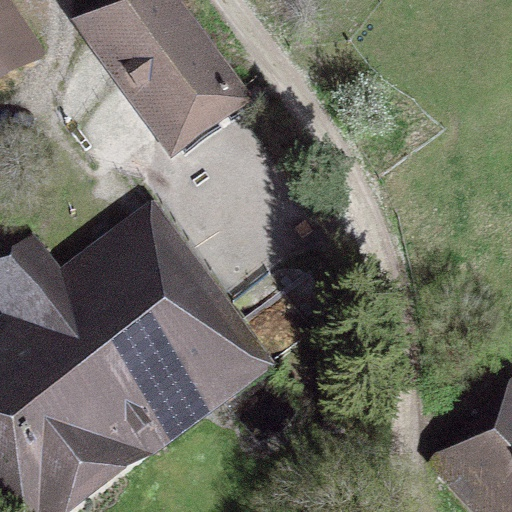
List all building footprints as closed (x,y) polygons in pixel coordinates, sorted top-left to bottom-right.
[(0,0),(0,83),(44,54),(6,0),(0,0)] [(143,0),(95,33),(176,146),(232,107),(157,0),(143,0)] [(0,362),(0,484),(21,511),(44,511),(169,417),(192,446),(274,376),(149,210),(65,276),(36,240),(0,267),(0,343),(9,356),(0,362)] [(499,511),(511,511),(511,388),(437,459),(454,478),(462,472),(499,511)] [(329,431),(355,435),(360,403),(333,399),(329,431)]
